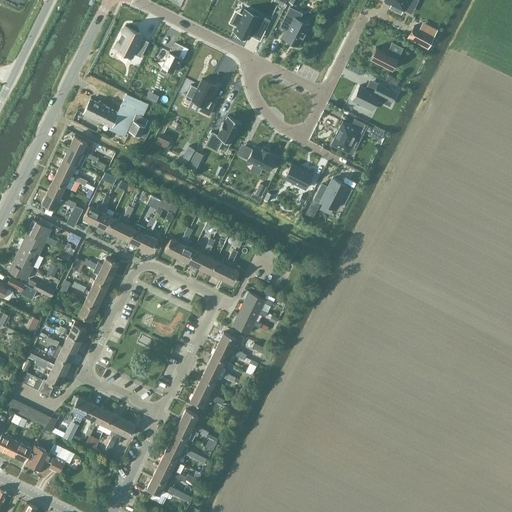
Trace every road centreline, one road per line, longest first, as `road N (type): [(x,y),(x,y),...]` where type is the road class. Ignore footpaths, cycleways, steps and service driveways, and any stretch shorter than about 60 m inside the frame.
road 1 (residential): [(212,300),(155,268),(134,272),(83,375),(155,412)]
road 2 (tertiary): [(0,220),(108,0)]
road 3 (residential): [(133,0),(248,59)]
road 4 (residential): [(155,412),(212,300)]
